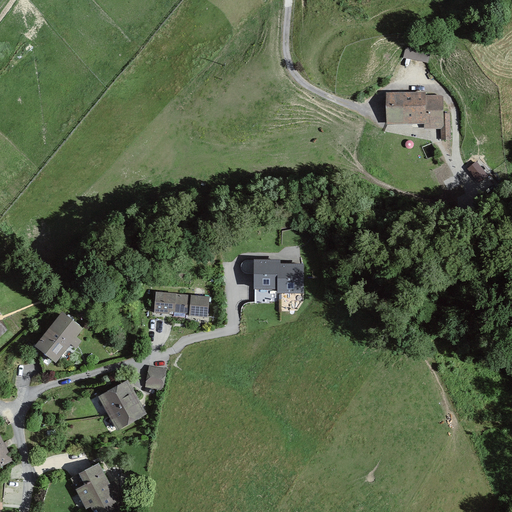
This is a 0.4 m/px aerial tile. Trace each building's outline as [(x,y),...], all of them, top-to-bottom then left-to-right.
[(431,53),(406,48),(404,59),(429,64),(431,53)] [(442,130),(444,128),(444,114),(444,97),(427,97),(427,94),(387,94),(387,126),(425,126),(425,130),(442,130)] [(444,114),(444,128),(442,130),(442,142),(452,142),(452,114),(444,114)] [(282,264),(282,259),(255,259),(255,302),(265,302),(265,292),(305,292),(305,264),(282,264)] [(209,299),(156,294),(154,314),(208,319),(209,299)] [(84,331),(64,314),(35,349),(57,366),(72,347),(76,351),(81,344),(77,340),(84,331)] [(0,338),(8,331),(0,322),(0,338)] [(168,372),(150,368),(146,390),(164,393),(168,372)] [(127,383),(100,400),(119,432),(147,416),(127,383)] [(0,435),(0,469),(14,463),(0,435)] [(99,466),(71,481),(87,511),(92,509),(93,511),(114,511),(125,506),(117,492),(119,491),(115,483),(110,486),(99,466)]
